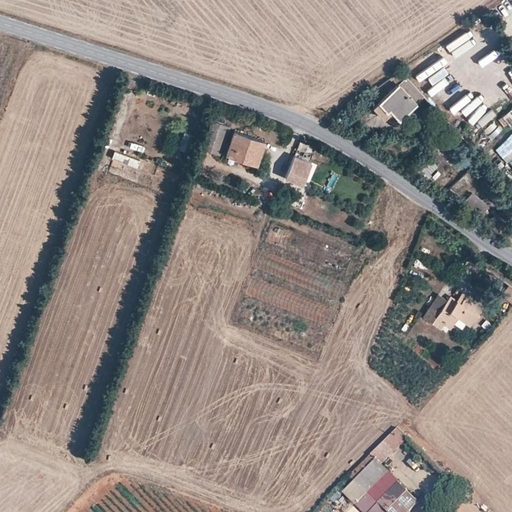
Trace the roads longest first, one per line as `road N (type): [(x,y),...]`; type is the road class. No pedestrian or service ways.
road 1 (tertiary): [(0,22),(295,118),(511,255)]
road 2 (unknown): [(353,149),(376,125),(392,124),(435,145),(457,170)]
